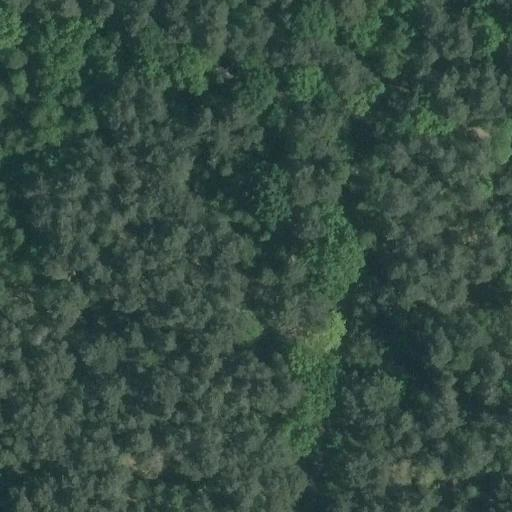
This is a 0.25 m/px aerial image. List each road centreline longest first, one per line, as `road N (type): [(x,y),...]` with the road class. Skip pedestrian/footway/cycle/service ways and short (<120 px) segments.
road 1 (track): [(363,99),(296,511)]
road 2 (track): [(363,99),(4,0)]
road 3 (track): [(511,42),(363,99)]
road 4 (track): [(511,136),(363,99)]
